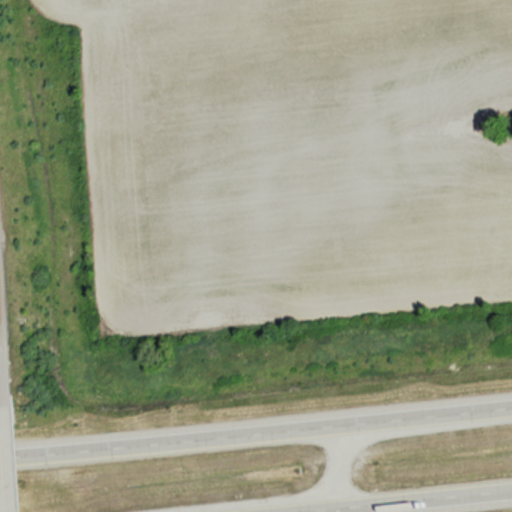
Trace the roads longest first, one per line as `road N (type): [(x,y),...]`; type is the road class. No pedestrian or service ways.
road 1 (motorway): [(511,401),(0,448)]
road 2 (motorway): [(240,511),(511,486)]
